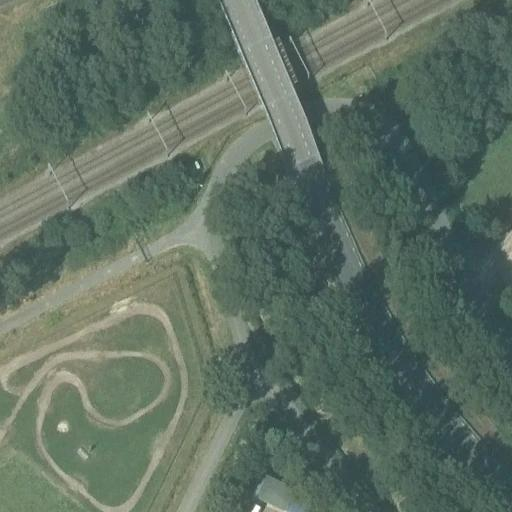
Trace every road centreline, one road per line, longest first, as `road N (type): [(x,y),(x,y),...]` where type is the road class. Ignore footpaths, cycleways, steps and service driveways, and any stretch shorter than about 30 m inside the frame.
road 1 (tertiary): [(511,496),(470,463),(382,336),(232,0)]
road 2 (unclassified): [(186,511),(254,382),(202,227),(210,186),(230,146),(315,103)]
road 3 (unclassified): [(511,355),(380,116),(342,99),(315,103)]
road 4 (unknown): [(254,382),(376,511)]
